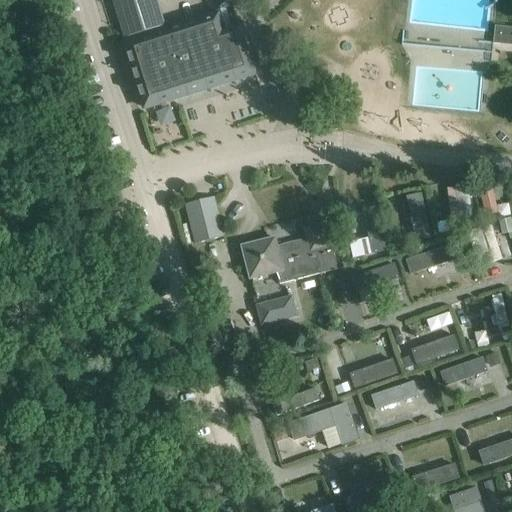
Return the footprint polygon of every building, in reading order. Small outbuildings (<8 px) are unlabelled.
[(112,0),(125,39),(164,26),(156,0),(112,0)] [(223,28),(219,13),(124,43),(144,108),(221,84),(258,72),(241,22),(223,28)] [(511,28),(495,26),(494,43),(511,45),(511,28)] [(484,214),(497,212),(492,182),(479,184),(484,214)] [(459,217),(472,216),(468,183),(455,184),(459,217)] [(416,239),(432,236),(422,192),(406,196),(416,239)] [(213,197),(186,204),(196,244),(223,237),(213,197)] [(353,257),(388,249),(377,206),(362,209),(368,236),(349,241),(353,257)] [(479,266),(502,259),(491,224),(468,231),(479,266)] [(268,240),(242,246),(250,279),(276,272),(279,284),(298,279),(323,273),(338,270),(332,246),(327,225),(305,230),(307,238),(270,248),(268,240)] [(406,259),(411,274),(454,260),(448,245),(406,259)] [(352,276),(357,292),(400,278),(394,262),(352,276)] [(489,335),(500,333),(499,327),(508,325),(502,296),(492,298),(494,306),(483,308),(489,335)] [(292,297),(257,306),(262,325),(297,316),(292,297)] [(449,311),(425,319),(428,330),(453,322),(449,311)] [(412,348),(417,363),(459,349),(454,333),(412,348)] [(440,370),(445,386),(488,371),(482,356),(440,370)] [(350,372),(356,387),(398,373),(392,357),(350,372)] [(371,394),(376,410),(419,395),(413,379),(371,394)] [(272,401),(278,416),(320,401),(314,386),(272,401)] [(289,422),(294,440),(337,425),(344,444),(359,439),(347,403),(289,422)] [(511,438),(479,450),(484,465),(511,455),(511,438)] [(412,476),(417,491),(460,478),(455,462),(412,476)] [(495,492),(491,480),(483,482),(486,495),(495,492)] [(344,497),(348,511),(351,511),(391,500),(387,484),(344,497)] [(484,511),(477,486),(449,494),(454,511),(484,511)] [(304,511),(335,511),(333,503),(304,511)]
